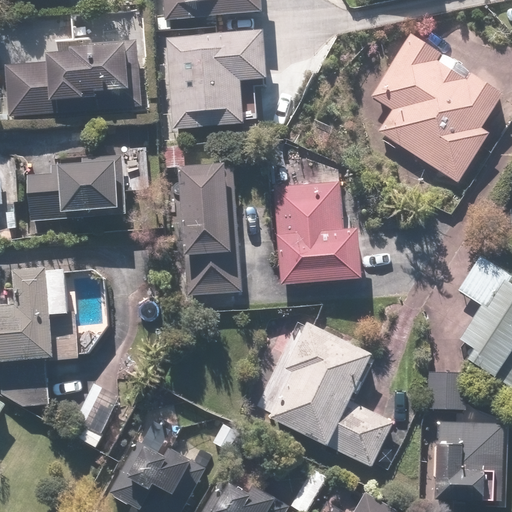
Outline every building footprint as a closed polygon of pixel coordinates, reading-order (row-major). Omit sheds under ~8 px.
[(262,0),(164,0),(166,22),(264,14),(262,0)] [(246,126),(243,84),(269,81),(264,32),(239,34),(239,32),(165,38),(173,132),(246,126)] [(392,111),(379,132),(459,184),(490,136),(482,130),(504,96),(411,36),(371,97),(392,111)] [(97,99),(96,94),(128,92),(125,45),(71,48),(71,53),(45,55),(45,63),(5,66),(9,119),(60,115),(59,101),(97,99)] [(83,164),(60,166),(60,175),(27,177),(30,223),(126,216),(124,186),(122,156),(82,159),(83,164)] [(189,297),(244,293),(234,165),(179,169),(189,297)] [(340,182),(273,187),(278,251),(280,286),(363,280),(359,230),(343,231),(340,182)] [(16,307),(0,308),(0,363),(54,360),(51,305),(49,305),(46,269),(14,271),(16,307)] [(465,345),(474,350),(467,360),(511,389),(511,387),(511,284),(506,281),(487,309),(481,305),(458,340),(465,345)] [(350,400),(373,355),(307,322),(261,413),(328,446),(372,469),(395,424),(350,400)] [(466,373),(427,372),(426,410),(466,411),(466,373)] [(3,377),(3,395),(20,405),(49,404),(48,375),(3,377)] [(95,446),(121,398),(96,385),(91,394),(74,385),(53,424),(95,446)] [(504,424),(438,421),(435,501),(501,503),(504,424)] [(182,511),(202,478),(202,477),(207,469),(170,448),(164,457),(139,442),(109,494),(141,511),(182,511)] [(224,477),(202,511),(288,511),(290,508),(255,487),(251,493),(224,477)] [(398,511),(399,511),(365,492),(353,511),(398,511)]
